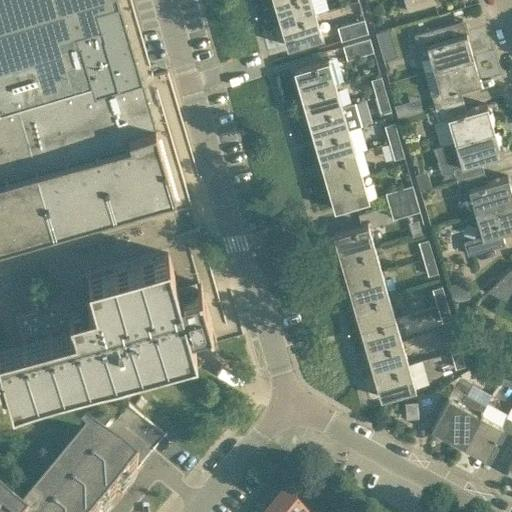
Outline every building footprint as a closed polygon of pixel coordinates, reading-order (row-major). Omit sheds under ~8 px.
[(0,0),(0,107),(94,80),(96,89),(141,76),(119,0),(0,0)] [(274,0),(280,21),(314,11),(311,0),(274,0)] [(404,0),(407,9),(435,1),(434,0),(404,0)] [(321,34),(314,11),(280,21),(287,44),(321,34)] [(367,30),(363,16),(336,24),(340,38),(367,30)] [(414,33),(418,47),(420,56),(421,57),(431,55),(434,67),(473,55),(466,31),(446,37),(442,24),(414,33)] [(369,35),(342,43),(346,57),(373,49),(369,35)] [(431,93),(435,104),(463,96),(460,86),(480,79),(473,55),(434,67),(441,90),(431,93)] [(294,67),(300,90),(335,80),(328,57),(294,67)] [(371,77),(376,94),(385,91),(380,74),(371,77)] [(155,125),(141,76),(96,89),(94,80),(0,107),(0,243),(175,193),(169,171),(155,126),(155,125)] [(300,90),(307,114),(342,104),(335,80),(300,90)] [(385,91),(376,94),(381,111),(390,108),(385,91)] [(448,115),(455,138),(494,127),(487,103),(466,109),(463,96),(435,104),(439,118),(448,115)] [(314,137),(349,127),(362,123),(355,100),(342,104),(307,114),(314,137)] [(405,113),(401,100),(396,102),(394,102),(398,115),(400,115),(405,113)] [(384,123),(389,140),(399,137),(394,120),(384,123)] [(355,150),(349,127),(314,137),(321,160),(355,150)] [(456,177),(484,169),(481,158),(501,151),(494,127),(455,138),(434,144),(441,171),(453,168),(456,177)] [(399,137),(389,140),(393,157),(404,154),(399,137)] [(362,174),(355,150),(321,160),(327,184),(362,174)] [(469,188),(475,211),(511,199),(511,187),(508,174),(487,180),(484,169),(456,177),(460,191),(469,188)] [(369,197),(362,174),(327,184),(334,207),(369,197)] [(411,183),(385,191),(388,203),(415,195),(411,183)] [(419,208),(415,195),(388,203),(392,216),(419,208)] [(482,233),(472,236),(463,239),(467,253),(486,247),(505,242),(502,229),(511,226),(511,199),(475,211),(482,233)] [(333,232),(340,255),(374,245),(367,222),(333,232)] [(418,239),(423,256),(432,253),(428,236),(418,239)] [(381,269),(374,245),(340,255),(347,279),(381,269)] [(209,320),(210,320),(211,319),(212,319),(201,281),(200,281),(199,281),(197,282),(197,284),(179,289),(177,281),(168,251),(87,275),(95,300),(68,308),(69,311),(71,311),(74,324),(8,344),(0,345),(0,393),(3,402),(5,401),(4,398),(10,397),(11,400),(51,388),(168,354),(169,354),(196,346),(191,330),(189,323),(209,318),(209,320)] [(432,253),(423,256),(427,273),(437,271),(432,253)] [(511,264),(487,287),(511,300),(511,264)] [(347,279),(353,302),(388,292),(381,269),(347,279)] [(465,278),(449,283),(454,300),(470,296),(465,278)] [(431,286),(436,303),(446,300),(441,284),(431,286)] [(360,325),(394,316),(388,292),(353,302),(360,325)] [(446,300),(436,303),(441,320),(451,317),(446,300)] [(360,325),(367,349),(401,339),(394,316),(360,325)] [(450,350),(460,347),(455,330),(445,333),(450,350)] [(374,372),(408,362),(401,339),(367,349),(374,372)] [(460,347),(450,350),(455,366),(465,363),(460,347)] [(507,365),(497,360),(494,365),(496,371),(501,374),(507,365)] [(415,386),(408,362),(374,372),(381,396),(415,386)] [(481,411),(485,403),(464,391),(452,385),(440,407),(431,425),(464,443),(481,411)] [(405,400),(406,416),(418,415),(417,399),(405,400)] [(499,454),(511,430),(511,416),(507,415),(503,423),(481,411),(464,443),(485,455),(489,448),(499,454)] [(137,471),(85,428),(14,511),(11,511),(0,502),(0,511),(110,511),(111,511),(107,507),(117,495),(122,498),(130,488),(126,485),(137,471)] [(511,469),(511,430),(499,454),(510,460),(506,466),(511,469)] [(295,511),(282,501),(273,511),(295,511)]
